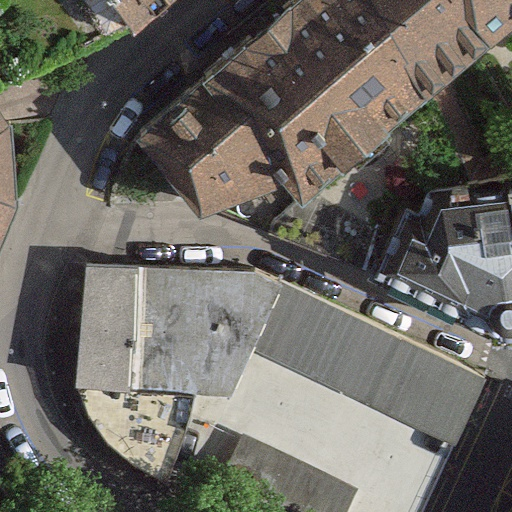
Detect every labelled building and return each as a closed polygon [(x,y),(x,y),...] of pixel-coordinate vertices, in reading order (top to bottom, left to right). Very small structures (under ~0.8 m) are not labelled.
[(77,0),(113,45),(137,27),(147,40),(191,6),(185,0),(77,0)] [(511,0),(304,0),(146,131),(215,221),(283,179),(310,204),(511,50),(511,0)] [(0,205),(24,219),(20,131),(0,98),(0,205)] [(399,195),(374,251),(494,322),(499,332),(511,329),(511,155),(436,168),(418,198),(399,195)] [(0,294),(24,219),(0,205),(0,294)] [(264,279),(92,273),(84,393),(131,459),(189,473),(266,511),(436,511),(499,381),(264,279)]
